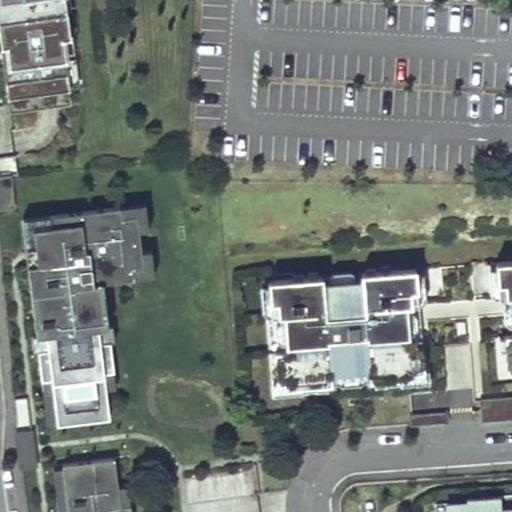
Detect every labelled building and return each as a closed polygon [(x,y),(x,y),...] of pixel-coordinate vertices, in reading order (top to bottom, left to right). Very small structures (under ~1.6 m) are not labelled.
[(0,0),(0,5),(2,18),(0,18),(0,47),(6,47),(8,66),(2,67),(8,113),(70,106),(61,39),(69,38),(65,9),(60,10),(57,0),(0,0)] [(0,208),(13,207),(10,175),(0,175),(0,208)] [(148,232),(145,203),(118,206),(120,216),(135,214),(138,233),(148,232)] [(54,424),(107,418),(101,372),(112,371),(108,341),(98,342),(96,327),(106,326),(101,282),(132,278),(131,268),(142,267),(140,249),(138,233),(135,214),(120,216),(118,206),(47,215),(48,225),(31,227),(35,263),(26,264),(34,335),(44,334),(45,348),(36,349),(39,379),(49,378),(54,421),(54,424)] [(47,215),(20,218),(26,264),(35,263),(31,227),(48,225),(47,215)] [(154,275),(150,247),(140,249),(142,267),(131,268),(132,278),(154,275)] [(511,261),(495,264),(496,285),(503,284),(504,298),(510,298),(511,297),(511,313),(511,314),(511,317),(511,334),(503,336),(506,370),(511,369),(511,261)] [(272,352),(275,384),(287,383),(288,388),(330,384),(329,374),(368,371),(368,381),(410,378),(410,373),(423,372),(421,349),(414,350),(413,342),(420,341),(419,333),(407,334),(406,322),(392,323),(391,307),(405,306),(410,305),(409,292),(416,291),(414,269),(360,274),(360,281),(322,284),(321,277),(267,281),(269,303),(274,303),(275,317),(282,316),(285,351),(272,352)] [(360,274),(321,277),(322,284),(360,281),(360,274)] [(392,323),(406,322),(405,306),(391,307),(392,323)] [(112,340),(110,326),(106,326),(96,327),(98,342),(108,341),(112,340)] [(29,336),(31,350),(36,349),(45,348),(44,334),(34,335),(29,336)] [(329,374),(330,384),(337,384),(340,386),(359,384),(361,382),(368,381),(368,371),(329,374)] [(39,379),(44,422),(54,421),(49,378),(39,379)] [(505,399),(479,400),(481,419),(506,417),(505,399)] [(447,413),(408,416),(409,425),(438,423),(444,421),(446,418),(447,413)] [(20,465),(33,463),(29,431),(16,432),(20,465)] [(128,511),(127,504),(117,506),(115,484),(112,458),(59,464),(65,511),(128,511)] [(127,504),(125,483),(115,484),(117,506),(127,504)] [(443,511),(511,511),(511,499),(499,500),(499,496),(465,499),(465,505),(448,506),(443,506),(443,511)] [(433,503),(433,511),(443,511),(443,506),(448,506),(447,502),(433,503)]
